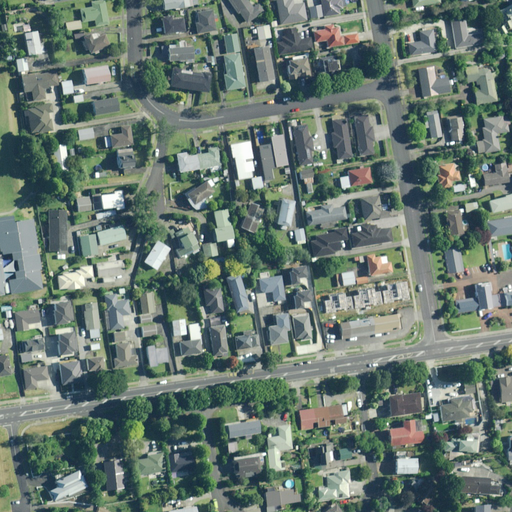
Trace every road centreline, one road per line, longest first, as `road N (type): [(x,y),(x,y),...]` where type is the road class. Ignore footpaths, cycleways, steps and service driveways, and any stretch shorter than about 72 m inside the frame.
road 1 (residential): [(436,351),(388,86)]
road 2 (primary): [(305,370),(77,405)]
road 3 (residential): [(169,117),(198,120),(388,86)]
road 4 (residential): [(133,0),(136,81),(169,117)]
road 5 (residential): [(203,409),(113,416),(77,405)]
road 6 (residential): [(377,487),(356,363)]
